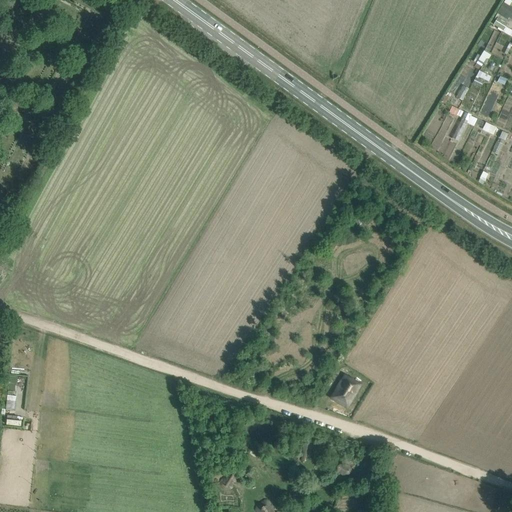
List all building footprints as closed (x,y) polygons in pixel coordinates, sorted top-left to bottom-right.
[(503,2),(497,13),(507,20),(509,18),(511,12),(511,7),(509,6),(503,2)] [(497,18),(493,25),(498,28),(503,31),(505,28),(507,24),(497,18)] [(479,71),(476,76),(488,82),(491,77),(479,71)] [(500,76),(498,82),(505,85),(507,79),(500,76)] [(475,77),(472,83),(481,87),(484,82),(475,77)] [(462,86),(456,97),(462,101),(468,89),(462,86)] [(445,94),(440,102),(445,104),(449,96),(445,94)] [(451,106),(448,112),(456,116),(459,110),(451,106)] [(465,113),(452,138),(457,141),(471,116),(465,113)] [(485,123),(482,130),(487,132),(493,135),(496,128),(485,123)] [(502,132),(499,138),(504,141),(505,138),(510,140),(511,136),(507,134),(502,132)] [(497,142),(492,153),(497,155),(502,144),(497,142)] [(483,172),(478,182),(484,184),(488,174),(483,172)] [(334,244),(329,251),(333,254),(338,247),(334,244)] [(336,401),(347,408),(361,384),(345,375),(339,385),(331,398),(336,401)] [(378,457),(371,455),(364,478),(374,482),(377,475),(372,474),(378,457)] [(338,463),(335,466),(335,470),(340,474),(344,477),(349,474),(351,470),(343,463),(338,463)] [(235,480),(228,476),(222,484),(221,487),(223,489),(227,489),(231,486),(235,480)] [(277,511),(267,502),(263,501),(257,508),(256,511),(277,511)]
